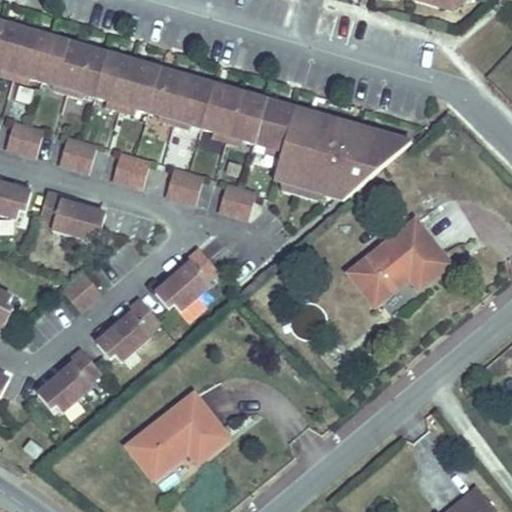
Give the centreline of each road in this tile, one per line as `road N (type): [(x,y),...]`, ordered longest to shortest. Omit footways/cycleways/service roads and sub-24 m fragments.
road 1 (residential): [(0,350),(31,361),(46,355),(185,229),(169,210),(0,159)]
road 2 (residential): [(175,0),(461,83),(511,137)]
road 3 (residential): [(275,511),(511,316)]
